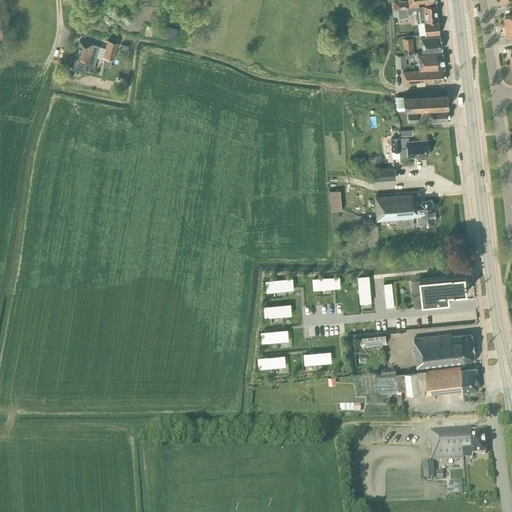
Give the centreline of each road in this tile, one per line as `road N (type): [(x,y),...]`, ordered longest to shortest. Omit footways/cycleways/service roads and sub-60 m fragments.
road 1 (primary): [(506,372),(456,0)]
road 2 (track): [(467,86),(404,90),(382,81),(386,0)]
road 3 (unclassified): [(506,372),(489,387),(507,511)]
road 4 (track): [(347,425),(494,421)]
road 5 (residential): [(511,234),(495,94)]
